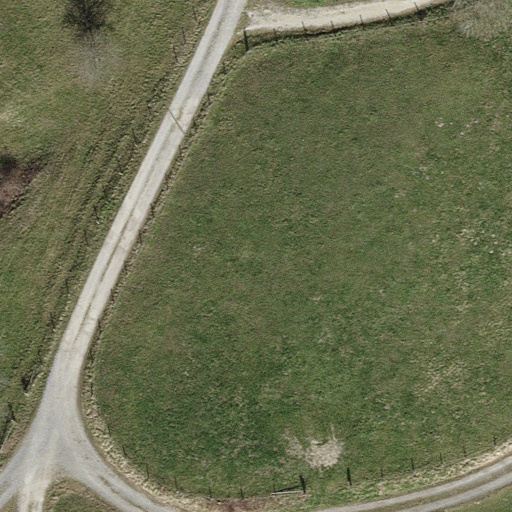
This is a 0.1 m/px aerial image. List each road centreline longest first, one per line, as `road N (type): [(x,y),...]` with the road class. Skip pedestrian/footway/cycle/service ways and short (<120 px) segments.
road 1 (track): [(38,511),(43,452),(89,315),(239,0)]
road 2 (track): [(138,511),(49,434),(0,487)]
road 3 (track): [(511,466),(422,500),(358,511)]
